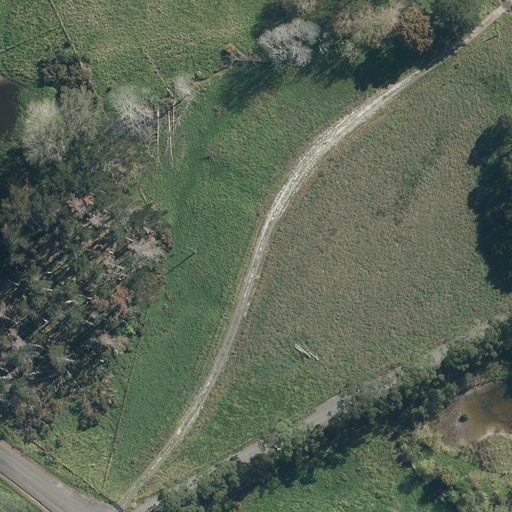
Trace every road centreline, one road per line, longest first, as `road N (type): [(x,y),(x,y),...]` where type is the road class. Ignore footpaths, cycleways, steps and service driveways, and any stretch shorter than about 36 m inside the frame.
road 1 (track): [(108,511),(176,440),(221,361),(273,228),(319,159),(509,0)]
road 2 (track): [(162,511),(511,315)]
